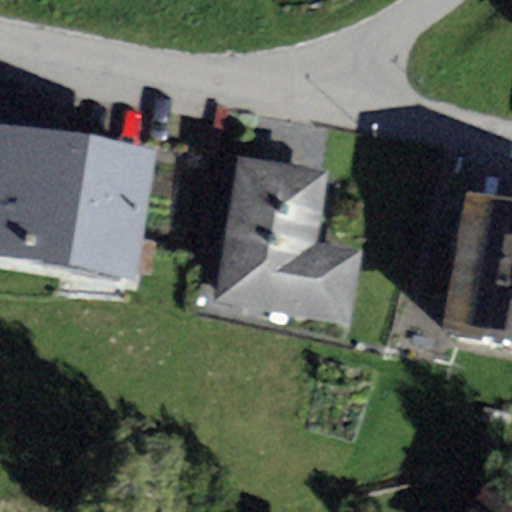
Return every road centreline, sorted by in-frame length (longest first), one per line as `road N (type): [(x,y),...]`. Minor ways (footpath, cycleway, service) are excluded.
road 1 (residential): [(340,104),(0,40)]
road 2 (residential): [(511,136),(340,104)]
road 3 (residential): [(340,104),(358,64),(430,0)]
